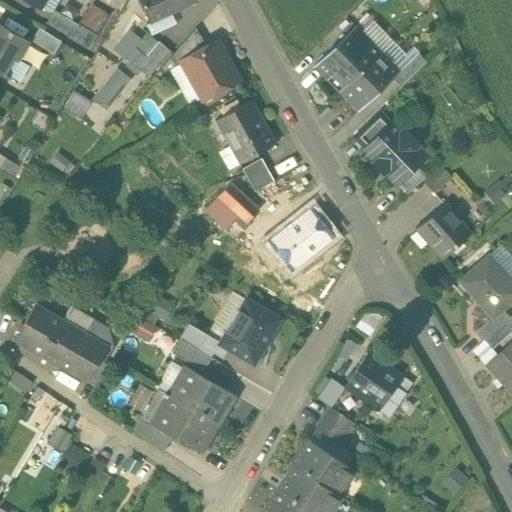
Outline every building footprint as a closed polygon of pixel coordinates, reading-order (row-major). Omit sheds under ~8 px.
[(60,0),(44,0),(41,7),(52,14),(54,10),(60,0)] [(65,0),(62,0),(57,11),(77,20),(82,8),(65,0)] [(166,15),(159,0),(141,0),(151,22),(166,15)] [(196,0),(159,0),(166,15),(197,1),(196,0)] [(100,32),(110,12),(88,1),(78,21),(100,32)] [(96,35),(54,10),(52,14),(47,23),(88,48),(96,35)] [(28,41),(0,24),(0,72),(6,76),(28,41)] [(355,25),(313,66),(314,67),(315,67),(340,93),(382,52),(356,26),(356,25),(355,25)] [(196,28),(170,57),(175,66),(182,62),(182,61),(207,47),(196,28)] [(61,41),(41,29),(33,41),(54,53),(61,41)] [(158,42),(137,66),(149,76),(170,52),(158,42)] [(207,47),(182,61),(182,62),(203,99),(238,79),(217,42),(207,47)] [(382,52),(340,93),(357,110),(357,111),(358,112),(392,78),(400,70),(399,69),(399,70),(382,52)] [(418,53),(400,70),(392,78),(400,87),(426,61),(418,53)] [(106,108),(128,74),(113,65),(91,99),(106,108)] [(71,89),(62,106),(80,116),(89,99),(71,89)] [(252,100),(215,120),(240,164),(276,143),(252,100)] [(379,113),(355,137),(366,147),(390,123),(379,113)] [(366,147),(363,149),(375,162),(374,163),(384,173),(385,171),(397,184),(426,156),(416,145),(418,143),(405,129),(402,132),(392,121),(390,123),(366,147)] [(261,158),(242,168),(255,191),(274,181),(261,158)] [(442,165),(424,181),(433,192),(451,176),(442,165)] [(492,201),(511,187),(511,173),(510,171),(484,189),(492,201)] [(259,209),(230,182),(218,196),(238,214),(247,222),(259,209)] [(238,214),(218,196),(205,210),(225,229),(238,214)] [(470,233),(445,205),(446,204),(445,203),(415,229),(416,230),(419,228),(430,240),(427,243),(428,244),(429,243),(443,257),(441,258),(442,259),(472,233),(471,232),(470,233)] [(312,209),(270,241),(292,268),(310,255),(333,236),(312,209)] [(310,255),(292,268),(301,279),(318,265),(310,255)] [(511,282),(488,256),(460,280),(492,316),(493,317),(502,309),(511,300),(511,282)] [(151,292),(130,335),(145,342),(157,317),(163,320),(173,302),(151,292)] [(278,319),(246,301),(221,343),(228,347),(253,362),(278,319)] [(63,321),(35,304),(15,339),(42,355),(63,321)] [(62,320),(103,339),(109,325),(68,306),(62,320)] [(492,316),(475,332),(482,341),(509,317),(502,309),(493,317),(492,316)] [(355,324),(369,334),(377,321),(363,311),(355,324)] [(511,320),(509,317),(482,341),(491,350),(511,331),(511,320)] [(107,347),(63,321),(42,355),(76,375),(88,355),(98,361),(99,360),(107,347)] [(221,343),(207,335),(201,345),(222,358),(228,347),(221,343)] [(338,357),(346,360),(353,341),(345,338),(338,357)] [(211,357),(180,339),(172,352),(203,371),(211,357)] [(511,340),(487,364),(511,391),(511,340)] [(402,375),(368,352),(344,386),(378,410),(395,385),(402,375)] [(88,355),(76,375),(87,381),(98,361),(88,355)] [(109,366),(99,360),(98,361),(87,381),(97,387),(109,366)] [(182,370),(171,364),(165,374),(164,374),(157,385),(156,384),(155,385),(156,386),(156,387),(168,394),(182,370)] [(234,395),(185,365),(182,370),(168,394),(217,424),(234,395)] [(17,371),(10,379),(24,390),(31,382),(17,371)] [(315,393),(328,405),(344,388),(331,376),(315,393)] [(395,385),(378,410),(388,417),(405,392),(395,385)] [(168,394),(156,387),(141,411),(153,419),(168,394)] [(217,424),(168,394),(153,419),(151,422),(151,423),(172,436),(200,453),(217,424)] [(355,423),(330,407),(316,427),(341,444),(355,423)] [(172,436),(151,423),(151,422),(140,416),(132,430),(163,452),(172,436)] [(55,424),(44,441),(61,452),(72,435),(55,424)] [(354,470),(308,439),(300,451),(303,453),(295,465),(338,494),(338,493),(334,490),(349,469),(353,471),(354,470)] [(98,475),(103,460),(90,456),(85,470),(98,475)] [(295,465),(292,463),(288,468),(291,470),(287,477),(290,480),(282,491),(312,511),(324,511),(336,495),(340,498),(341,496),(295,465)] [(312,511),(282,491),(274,503),(271,501),(263,511),(312,511)]
